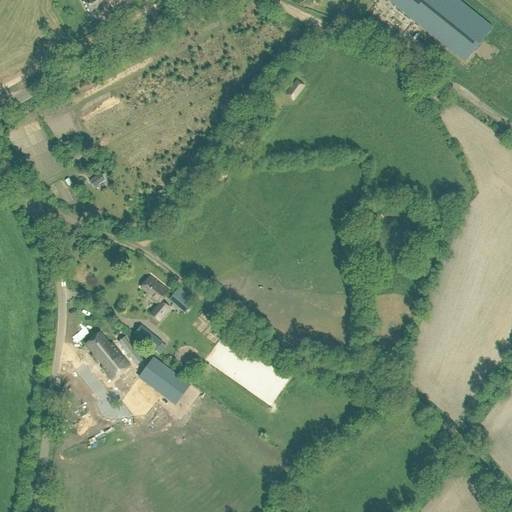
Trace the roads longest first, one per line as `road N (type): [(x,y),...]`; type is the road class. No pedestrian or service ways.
road 1 (track): [(29,202),(162,262),(269,354),(415,399),(511,496)]
road 2 (residential): [(38,511),(62,296),(50,243),(0,152)]
road 3 (track): [(273,0),(446,81),(511,128)]
road 4 (tertiary): [(0,108),(206,0)]
